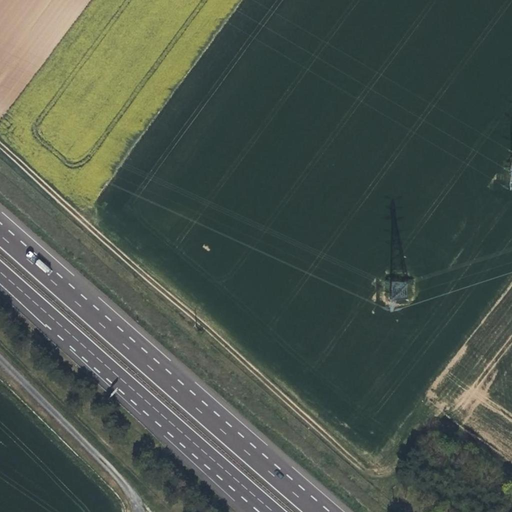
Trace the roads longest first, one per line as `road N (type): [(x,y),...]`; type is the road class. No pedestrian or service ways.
road 1 (track): [(0,145),(367,473),(391,471),(422,421),(436,418),(511,468)]
road 2 (motorway): [(316,511),(0,233)]
road 3 (motorway): [(0,271),(215,462)]
